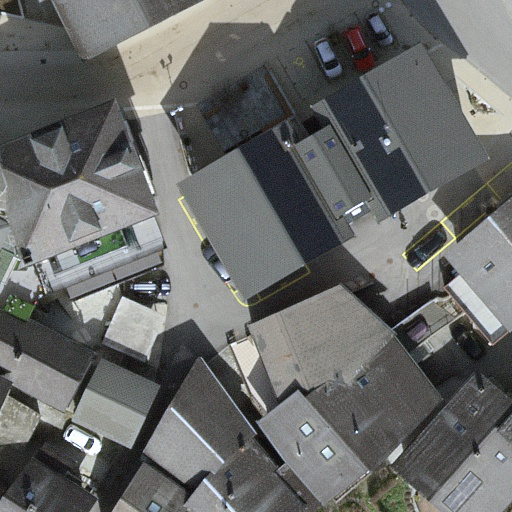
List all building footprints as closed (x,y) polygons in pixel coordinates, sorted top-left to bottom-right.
[(61,0),(82,45),(169,0),(61,0)] [(271,309),(499,160),(440,54),(192,196),(271,309)] [(176,217),(132,104),(12,154),(51,267),(176,217)] [(511,324),(511,211),(449,262),(511,324)] [(0,215),(0,295),(31,230),(0,215)] [(358,291),(257,332),(293,406),(266,431),(334,510),(384,483),(448,405),(358,291)] [(139,455),(166,391),(19,314),(0,347),(0,374),(28,391),(139,455)] [(198,374),(144,461),(155,470),(125,511),(321,511),(322,511),(198,374)] [(0,376),(0,409),(12,382),(0,376)] [(511,511),(511,397),(485,380),(397,482),(436,511),(511,511)] [(105,511),(112,502),(42,454),(2,511),(105,511)]
